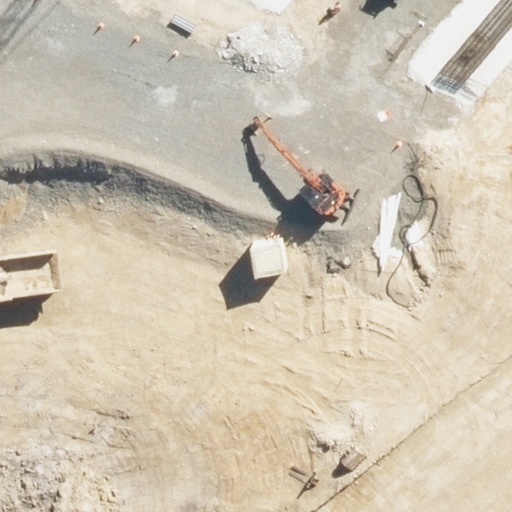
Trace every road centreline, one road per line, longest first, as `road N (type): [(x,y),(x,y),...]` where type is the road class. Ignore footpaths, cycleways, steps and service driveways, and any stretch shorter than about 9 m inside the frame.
road 1 (trunk): [(138,34),(77,196),(0,296)]
road 2 (trunk): [(138,34),(0,196)]
